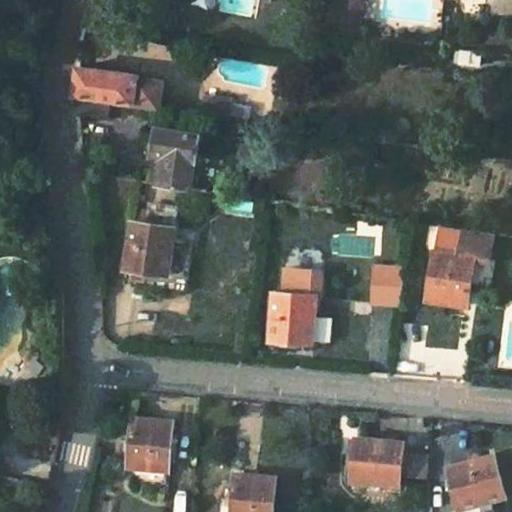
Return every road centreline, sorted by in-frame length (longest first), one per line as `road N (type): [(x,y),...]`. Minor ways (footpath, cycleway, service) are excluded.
road 1 (residential): [(97,368),(511,407)]
road 2 (unclassified): [(97,368),(58,110),(86,0)]
road 3 (unclassified): [(62,511),(97,368)]
